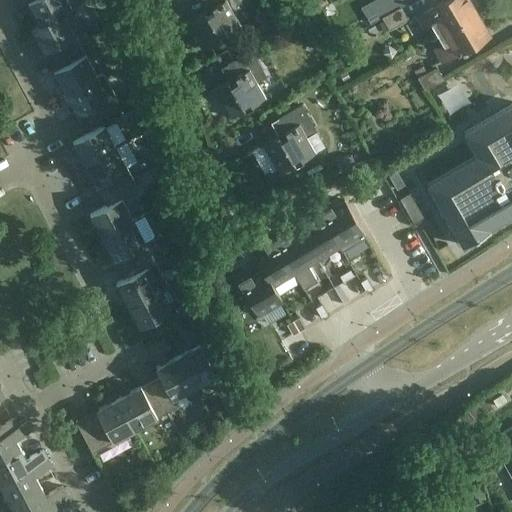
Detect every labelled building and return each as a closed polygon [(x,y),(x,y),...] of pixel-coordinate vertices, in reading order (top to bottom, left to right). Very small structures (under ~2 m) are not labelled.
[(72,8),(67,0),(31,0),(28,2),(40,24),(63,12),(63,13),(72,8)] [(243,8),(238,0),(207,0),(212,7),(180,24),(180,25),(191,19),(207,48),(242,28),(233,13),(243,8)] [(390,0),(379,7),(385,17),(401,7),(405,5),(401,0),(390,0)] [(469,0),(444,0),(415,17),(422,28),(431,23),(438,34),(476,11),(469,0)] [(401,7),(385,17),(383,18),(390,29),(408,19),(401,7)] [(63,13),(63,12),(40,24),(31,29),(44,52),(48,49),(53,59),(80,44),(89,40),(72,8),(63,13)] [(489,33),(476,11),(438,34),(444,45),(435,50),(442,61),(472,43),(489,33)] [(97,76),(80,44),(53,59),(58,68),(54,70),(66,93),(103,73),(97,76)] [(262,70),(251,51),(228,63),(235,76),(203,94),(203,95),(214,89),(230,117),(265,97),(253,75),(262,70)] [(444,80),(437,68),(419,79),(426,90),(444,80)] [(115,95),(103,73),(66,93),(77,115),(81,112),(87,123),(114,108),(109,98),(115,95)] [(511,104),(464,133),(477,155),(427,184),(463,245),(490,229),(489,227),(511,213),(511,104)] [(312,126),(301,105),(278,118),(285,131),(253,148),(254,149),(264,144),(280,172),(316,152),(304,131),(312,126)] [(136,108),(122,115),(126,124),(141,116),(136,108)] [(73,142),(84,163),(116,147),(104,125),(73,142)] [(100,183),(105,193),(133,178),(116,147),(84,163),(96,185),(100,183)] [(90,214),(102,236),(133,220),(122,198),(139,189),(133,178),(105,193),(111,203),(90,214)] [(340,247),(342,251),(366,237),(344,200),(332,207),(331,206),(320,212),(340,247)] [(340,247),(320,212),(309,218),(310,220),(298,227),(318,260),(340,247)] [(118,257),(123,266),(150,252),(145,242),(153,238),(154,234),(144,216),(134,221),(133,220),(102,236),(114,259),(118,257)] [(286,232),(275,238),(295,273),(304,289),(317,281),(308,265),(318,260),(298,227),(287,234),(286,232)] [(253,253),(262,269),(263,269),(273,286),(273,285),(295,273),(275,238),(264,244),(265,246),(253,253)] [(116,283),(127,305),(159,289),(148,267),(156,263),(150,252),(123,266),(128,276),(124,278),(124,279),(116,283)] [(282,301),(273,285),(273,286),(263,269),(262,269),(251,276),(250,274),(238,281),(259,315),(282,301)] [(367,278),(360,281),(367,292),(373,288),(367,278)] [(159,289),(127,305),(139,327),(171,310),(169,307),(179,302),(169,283),(159,289)] [(344,291),(338,294),(344,305),(350,301),(344,291)] [(175,308),(180,316),(194,309),(190,301),(175,308)] [(322,304),(316,307),(322,318),(328,314),(322,304)] [(299,317),(293,321),(299,331),(305,327),(299,317)] [(293,321),(287,324),(293,335),(299,331),(293,321)] [(200,343),(178,355),(195,387),(216,375),(200,343)] [(162,380),(152,385),(167,412),(178,406),(174,398),(195,387),(178,355),(156,367),(160,375),(162,380)] [(234,388),(227,374),(218,379),(226,393),(234,388)] [(141,386),(118,398),(135,429),(167,412),(152,385),(143,390),(141,386)] [(135,429),(118,398),(96,409),(98,414),(79,424),(77,420),(75,421),(91,450),(92,452),(135,429)] [(0,436),(20,426),(19,425),(15,417),(0,425),(0,436)] [(0,436),(0,459),(21,449),(15,439),(33,430),(28,421),(19,425),(20,426),(0,436)] [(511,454),(511,426),(494,437),(501,450),(495,454),(499,462),(511,454)] [(0,459),(0,482),(47,458),(43,449),(26,459),(21,449),(0,459)] [(0,482),(0,485),(9,501),(40,485),(35,475),(52,466),(47,458),(0,482)] [(9,501),(14,511),(31,511),(67,494),(62,486),(45,495),(40,485),(9,501)] [(31,511),(54,511),(71,502),(67,494),(31,511)]
